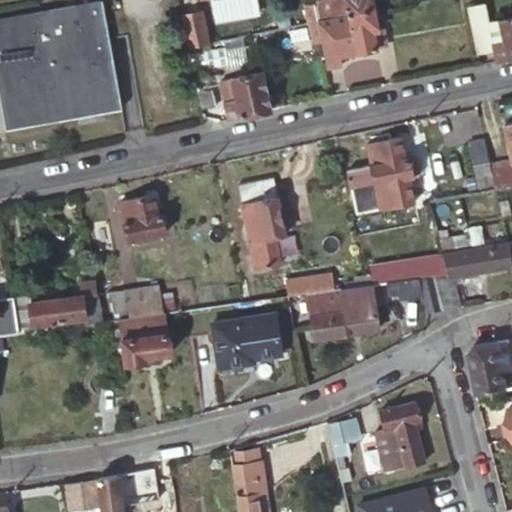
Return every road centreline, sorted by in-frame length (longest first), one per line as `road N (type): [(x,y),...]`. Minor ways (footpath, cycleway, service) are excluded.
road 1 (residential): [(0,190),(511,80)]
road 2 (residential): [(0,468),(184,440),(298,409),(437,342)]
road 3 (residential): [(485,511),(437,342)]
